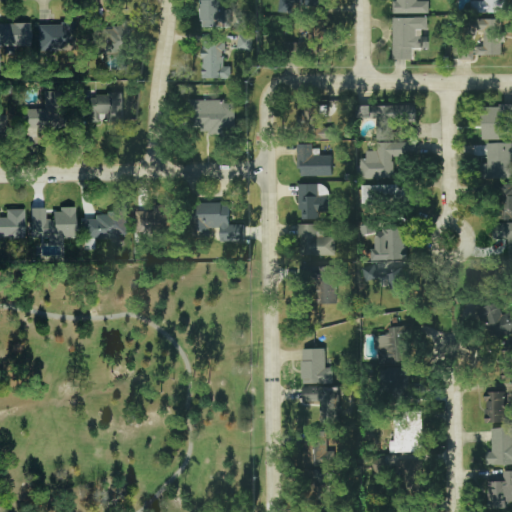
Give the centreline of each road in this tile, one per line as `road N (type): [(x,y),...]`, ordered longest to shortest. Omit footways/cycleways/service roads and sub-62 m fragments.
road 1 (tertiary): [(276,511),(274,96)]
road 2 (tertiary): [(269,170),(0,174)]
road 3 (tertiary): [(511,84),(288,84),(274,96)]
road 4 (residential): [(157,172),(170,0)]
road 5 (residential): [(454,511),(451,355)]
road 6 (residential): [(450,224),(449,84)]
